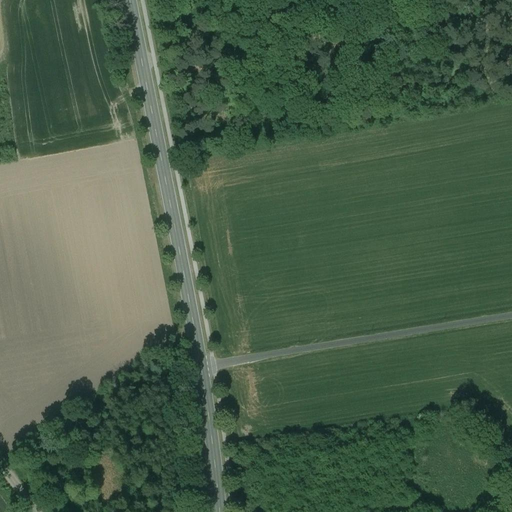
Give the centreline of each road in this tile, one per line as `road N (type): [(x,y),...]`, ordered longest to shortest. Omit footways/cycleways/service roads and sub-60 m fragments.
road 1 (secondary): [(128,0),(200,367)]
road 2 (unclassified): [(200,367),(511,316)]
road 3 (secondary): [(200,367),(219,511)]
